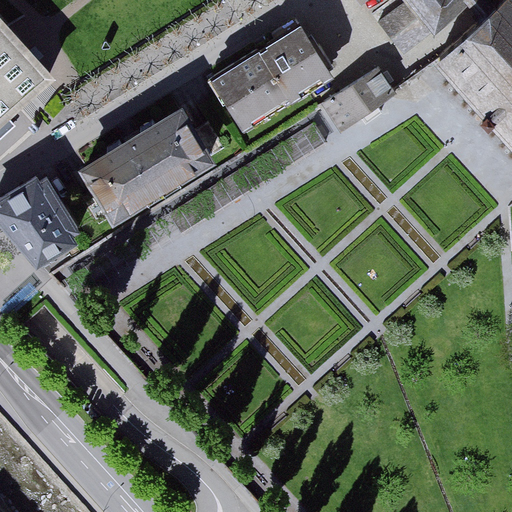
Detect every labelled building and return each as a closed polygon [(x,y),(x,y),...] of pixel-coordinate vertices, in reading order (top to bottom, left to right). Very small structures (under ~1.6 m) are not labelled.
[(404,0),(407,2),(433,30),(435,32),(471,0),(404,0)] [(511,0),(503,0),(494,9),(486,16),(436,62),(511,142),(511,0)] [(494,9),(485,0),(471,0),(486,16),(494,9)] [(433,30),(407,2),(382,23),(404,51),(433,30)] [(0,127),(57,77),(0,14),(0,127)] [(335,73),(302,23),(211,83),(244,133),(335,73)] [(397,92),(379,67),(321,106),(339,133),(397,92)] [(217,162),(183,105),(79,167),(112,224),(217,162)] [(320,145),(324,143),(307,116),(165,204),(181,231),(263,180),(320,145)] [(36,179),(0,204),(0,217),(39,273),(82,242),(36,179)]
